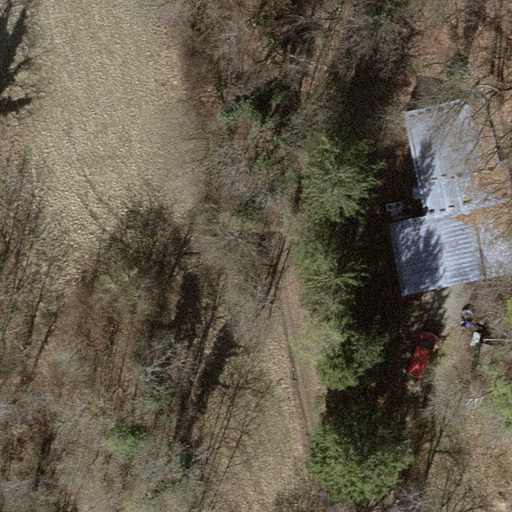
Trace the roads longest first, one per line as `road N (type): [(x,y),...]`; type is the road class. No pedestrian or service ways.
road 1 (track): [(346,511),(236,0)]
road 2 (track): [(382,511),(408,369),(446,302)]
